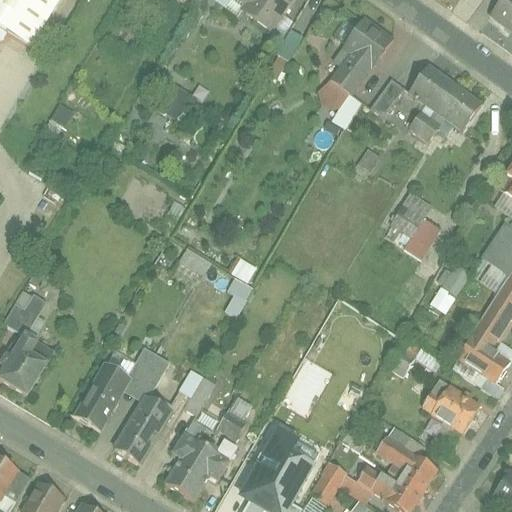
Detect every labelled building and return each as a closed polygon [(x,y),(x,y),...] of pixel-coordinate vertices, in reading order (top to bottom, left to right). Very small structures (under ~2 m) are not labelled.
[(53,0),(0,0),(0,33),(25,49),(53,0)] [(229,0),(276,29),(294,0),(229,0)] [(507,0),(502,0),(488,20),(511,36),(511,1),(511,3),(507,0)] [(349,99),(385,46),(358,28),(322,81),(349,99)] [(410,104),(461,136),(480,106),(430,74),(410,104)] [(367,111),(380,120),(400,92),(387,83),(367,111)] [(56,141),(71,113),(57,106),(42,133),(56,141)] [(511,150),(501,169),(494,180),(511,192),(511,216),(479,266),(499,279),(444,362),(482,388),(498,364),(477,350),(511,297),(511,150)] [(364,177),(376,160),(366,153),(354,170),(364,177)] [(421,221),(429,207),(406,194),(380,239),(420,263),(438,231),(421,221)] [(171,274),(196,287),(208,264),(183,250),(171,274)] [(234,260),(228,277),(247,284),(253,267),(234,260)] [(427,307),(443,317),(468,276),(452,266),(427,307)] [(223,294),(229,297),(220,314),(234,321),(251,290),(231,279),(223,294)] [(47,363),(7,337),(0,348),(0,377),(26,394),(47,363)] [(90,438),(123,392),(134,399),(161,362),(138,346),(115,378),(105,371),(68,422),(90,438)] [(457,436),(480,406),(447,380),(424,411),(457,436)] [(231,398),(212,432),(233,444),(252,410),(231,398)] [(170,432),(133,410),(111,446),(148,468),(170,432)] [(201,504),(232,453),(187,425),(172,449),(182,454),(165,482),(201,504)] [(408,511),(435,474),(392,444),(364,484),(404,511),(408,511)] [(279,469),(263,489),(247,477),(222,508),(226,511),(286,511),(304,489),(279,469)] [(500,511),(511,511),(511,483),(495,508),(500,511)] [(50,511),(58,500),(34,484),(16,511),(50,511)] [(100,511),(79,498),(70,511),(100,511)] [(320,511),(322,510),(306,501),(299,511),(320,511)] [(365,511),(355,503),(347,511),(365,511)]
